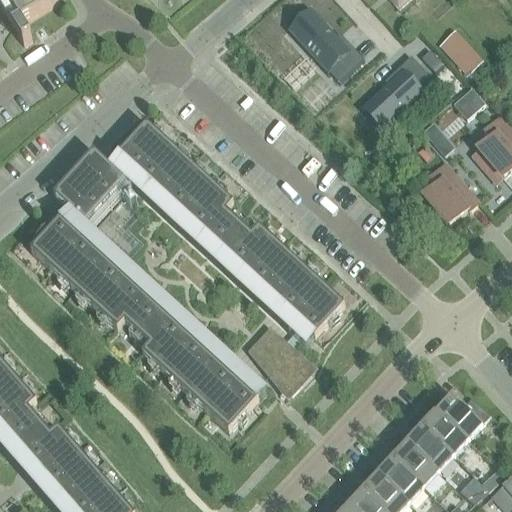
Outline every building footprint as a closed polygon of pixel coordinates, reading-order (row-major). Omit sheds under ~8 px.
[(5,0),(7,2),(3,4),(9,14),(12,12),(21,27),(14,31),(25,50),(33,45),(23,28),(60,6),(58,5),(54,0),(5,0)] [(388,0),(399,12),(412,0),(388,0)] [(317,19),(294,41),(328,78),(330,77),(340,88),(365,64),(364,63),(361,66),(317,19)] [(462,42),(447,56),(469,79),(484,66),(462,42)] [(431,55),(422,63),(436,77),(444,69),(431,55)] [(414,66),(361,114),(363,116),(368,111),(388,133),(426,98),(424,97),(435,87),(412,62),(411,63),(414,66)] [(468,125),(486,109),(473,94),(454,110),(468,125)] [(511,134),(501,121),(484,136),(491,144),(479,154),(505,184),(511,177),(511,134)] [(433,129),(424,137),(431,145),(440,137),(433,129)] [(119,163),(119,164),(316,344),(346,312),(260,233),(253,240),(228,218),(235,210),(149,130),(119,163)] [(427,149),(418,157),(427,168),(436,160),(427,149)] [(95,158),(55,202),(88,231),(128,188),(95,158)] [(425,202),(450,231),(468,215),(470,217),(480,208),(446,168),(429,183),(437,191),(425,202)] [(144,359),(230,439),(260,406),(62,224),(32,257),(119,337),(126,329),(151,352),(144,359)] [(138,224),(131,232),(138,239),(145,231),(138,224)] [(271,380),(274,377),(293,400),(315,376),(272,337),(253,357),(271,380)] [(0,364),(0,431),(69,511),(128,511),(60,433),(52,441),(30,415),(38,408),(0,364)] [(448,409),(439,418),(469,446),(492,420),(473,403),(465,412),(456,403),(455,404),(448,409)] [(439,418),(425,434),(454,461),(469,446),(439,418)] [(425,434),(410,450),(439,477),(454,461),(425,434)] [(410,450),(395,466),(425,493),(439,477),(410,450)] [(395,466),(381,482),(410,509),(425,493),(395,466)] [(381,482),(366,498),(381,511),(407,511),(410,509),(381,482)] [(492,482),(484,489),(490,496),(498,490),(492,482)] [(511,511),(511,485),(493,502),(502,511),(511,511)] [(490,496),(484,489),(476,496),(482,503),(490,496)] [(381,511),(366,498),(352,511),(381,511)]
